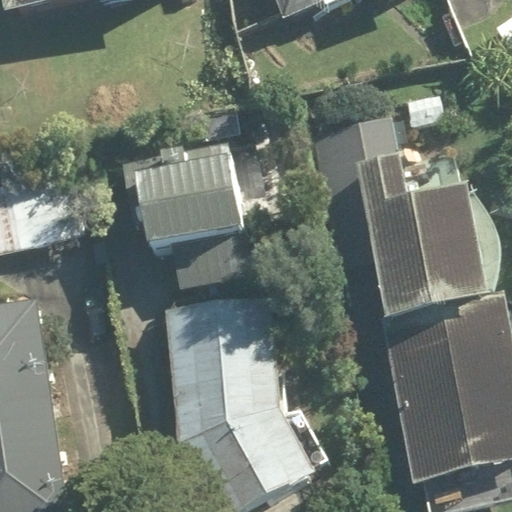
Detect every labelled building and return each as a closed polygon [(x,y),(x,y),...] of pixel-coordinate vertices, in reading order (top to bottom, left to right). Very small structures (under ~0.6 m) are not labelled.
[(6,0),(12,30),(171,0),(6,0)] [(274,0),(285,30),(367,0),(379,0),(384,13),(420,0),(274,0)] [(344,281),(382,273),(426,497),(511,480),(511,310),(491,204),(425,217),(407,125),(317,142),(344,281)] [(247,149),(132,171),(149,260),(264,238),(247,149)] [(0,194),(0,259),(87,245),(77,182),(0,194)] [(276,310),(174,322),(190,461),(225,511),(278,511),(333,474),(288,409),(276,310)] [(81,511),(48,316),(0,324),(0,511),(81,511)]
